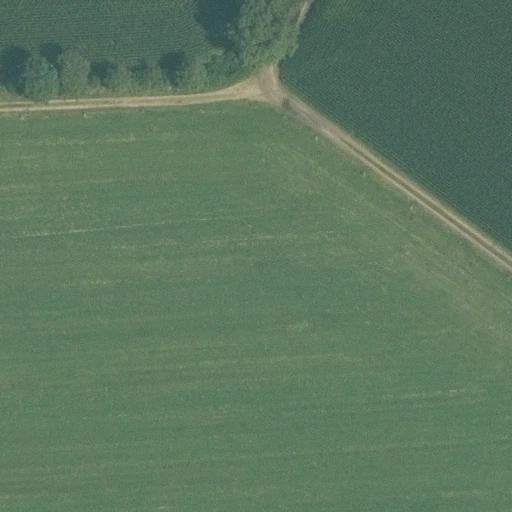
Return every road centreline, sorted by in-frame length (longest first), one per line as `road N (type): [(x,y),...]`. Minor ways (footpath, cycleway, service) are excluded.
road 1 (track): [(511,269),(261,87)]
road 2 (track): [(261,87),(0,105)]
